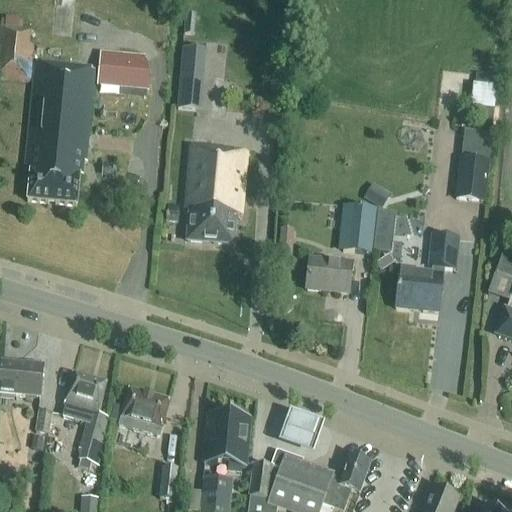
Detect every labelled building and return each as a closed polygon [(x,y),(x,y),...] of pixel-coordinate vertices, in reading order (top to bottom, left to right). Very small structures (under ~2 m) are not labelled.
[(195,16),(186,15),(184,35),(193,36),(195,16)] [(30,174),(27,203),(76,208),(79,178),(82,179),(83,165),(86,165),(95,73),(31,66),(33,48),(29,48),(30,32),(0,29),(0,81),(29,84),(30,78),(34,79),(24,173),(30,174)] [(179,114),(200,116),(205,54),(184,52),(179,114)] [(140,88),(143,62),(102,58),(100,84),(140,88)] [(474,89),(471,88),(469,108),(493,110),(496,78),(475,76),(474,89)] [(190,212),(187,243),(232,247),(235,216),(241,217),(246,156),(228,154),(229,151),(190,148),(184,212),(190,212)] [(101,163),(101,175),(114,177),(115,164),(101,163)] [(461,163),(457,201),(483,204),(487,166),(461,163)] [(373,186),(364,201),(381,212),(390,197),(373,186)] [(178,225),(179,208),(166,208),(165,224),(178,225)] [(375,210),(347,208),(342,254),(370,256),(375,210)] [(455,272),(458,241),(432,238),(430,258),(433,259),(431,277),(399,273),(395,311),(438,316),(442,278),(441,278),(442,271),(455,272)] [(511,251),(503,248),(494,277),(511,282),(511,292),(508,304),(505,313),(497,337),(511,341),(511,251)] [(348,296),(351,267),(309,262),(306,292),(348,296)] [(0,396),(39,400),(43,369),(0,364),(0,396)] [(64,409),(65,409),(62,420),(86,427),(80,451),(82,451),(79,462),(80,462),(77,475),(89,478),(92,466),(98,467),(105,440),(102,439),(107,419),(97,416),(106,386),(73,376),(64,409)] [(159,439),(169,404),(128,393),(123,409),(120,423),(118,428),(159,439)] [(114,407),(110,420),(120,423),(123,409),(114,407)] [(49,437),(52,415),(39,413),(35,435),(49,437)] [(203,465),(203,467),(206,467),(221,468),(221,461),(243,463),(242,470),(242,471),(245,471),(245,469),(250,422),(250,420),(208,416),(207,418),(208,418),(203,465)] [(324,433),(290,418),(278,444),(313,459),(324,433)] [(32,449),(42,451),(43,441),(33,439),(32,449)] [(362,484),(368,465),(350,458),(342,482),(332,479),(332,478),(301,467),(302,463),(276,453),(270,469),(251,467),(248,500),(247,500),(246,511),(276,511),(278,511),(320,511),(322,507),(336,511),(343,511),(351,493),(359,496),(363,484),(362,484)] [(175,503),(179,471),(162,469),(159,501),(175,503)] [(228,511),(232,483),(205,480),(203,494),(191,493),(188,511),(228,511)] [(454,511),(459,500),(433,490),(423,511),(454,511)] [(97,511),(98,501),(81,499),(79,511),(97,511)]
